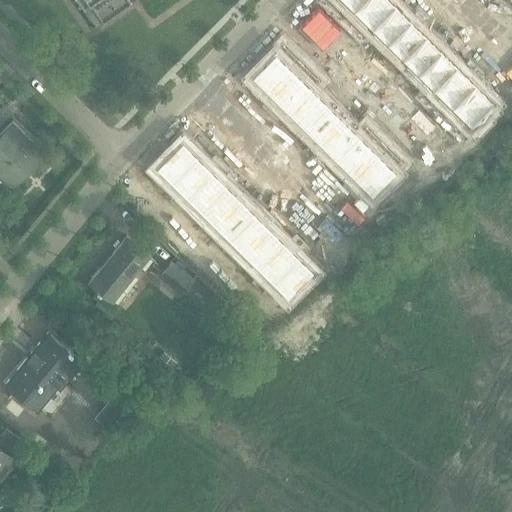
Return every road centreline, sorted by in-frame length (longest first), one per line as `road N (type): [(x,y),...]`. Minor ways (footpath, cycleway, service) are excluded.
road 1 (residential): [(191,511),(303,346),(405,416)]
road 2 (residential): [(334,222),(192,84)]
road 3 (residential): [(0,308),(121,155)]
road 4 (residential): [(121,155),(0,36)]
road 5 (residential): [(511,319),(405,416)]
road 6 (residential): [(405,416),(458,464),(435,511)]
